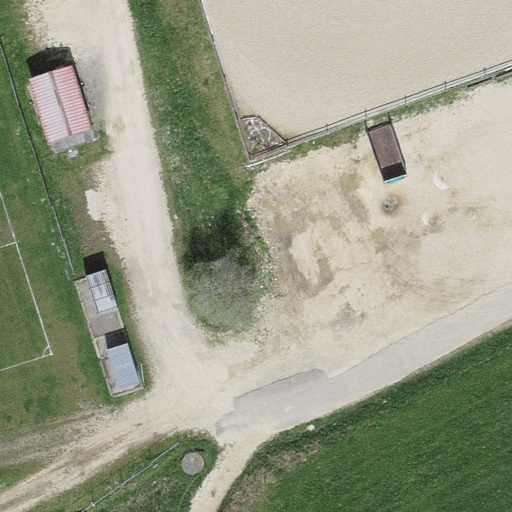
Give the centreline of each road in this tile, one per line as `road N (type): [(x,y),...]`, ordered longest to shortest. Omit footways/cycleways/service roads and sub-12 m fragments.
road 1 (unclassified): [(511,296),(381,365),(248,411)]
road 2 (track): [(248,411),(150,426),(0,507)]
